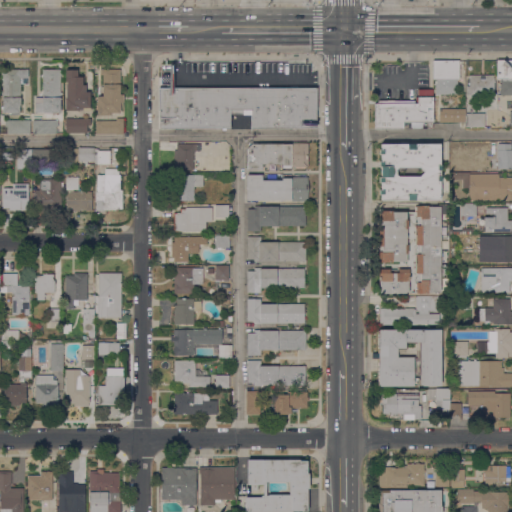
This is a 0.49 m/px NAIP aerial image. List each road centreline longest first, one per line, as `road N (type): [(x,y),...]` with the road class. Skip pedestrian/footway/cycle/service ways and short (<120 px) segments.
road 1 (residential): [(511,439),(0,437)]
road 2 (residential): [(141,511),(142,31)]
road 3 (tertiary): [(343,373),(342,151)]
road 4 (primary): [(142,31),(0,31)]
road 5 (residential): [(141,243),(0,242)]
road 6 (primary): [(478,29),(343,28)]
road 7 (tertiary): [(342,151),(343,28)]
road 8 (primary): [(343,28),(221,30)]
